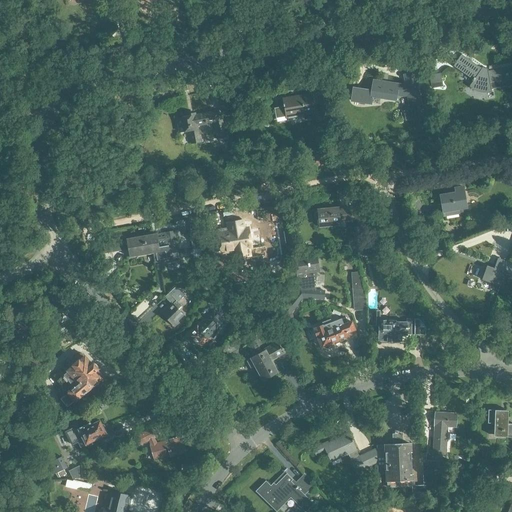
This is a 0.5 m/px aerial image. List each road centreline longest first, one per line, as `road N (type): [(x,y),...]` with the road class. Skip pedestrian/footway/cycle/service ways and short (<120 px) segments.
road 1 (residential): [(42,253),(40,157),(49,104),(64,90),(106,75),(511,6)]
road 2 (residential): [(240,447),(56,245),(42,253)]
road 3 (residential): [(240,447),(355,388),(407,375),(505,368)]
road 4 (residential): [(505,368),(410,272),(385,184)]
